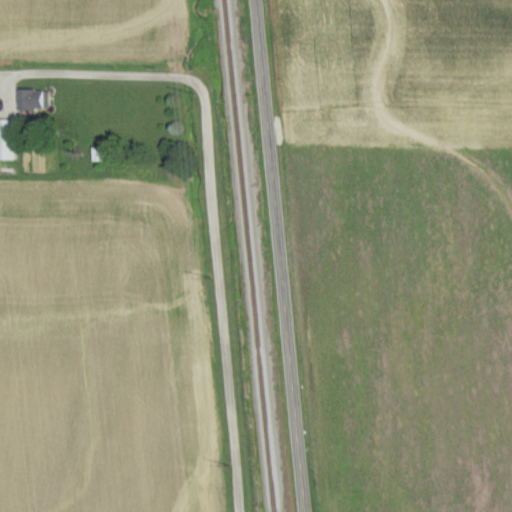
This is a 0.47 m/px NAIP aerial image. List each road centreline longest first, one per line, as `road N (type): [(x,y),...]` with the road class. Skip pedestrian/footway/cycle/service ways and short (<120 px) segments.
road 1 (residential): [(243,511),(208,97),(191,75),(0,73)]
road 2 (residential): [(310,511),(260,0)]
